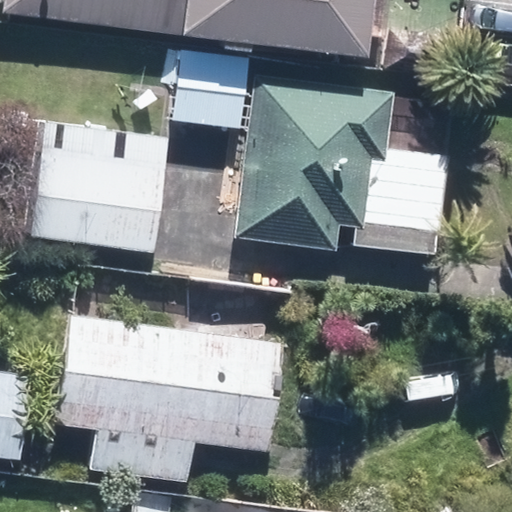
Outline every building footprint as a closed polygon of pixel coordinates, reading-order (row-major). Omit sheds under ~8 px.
[(5,0),(4,12),(370,57),(376,0),(5,0)] [(376,92),(236,76),(217,239),(317,251),(320,225),(338,227),(336,245),(420,255),(432,157),(369,150),(376,92)] [(153,136),(32,120),(16,236),(137,253),(153,136)] [(178,443),(250,451),(263,341),(50,317),(38,425),(82,430),(77,467),(173,478),(178,443)] [(31,377),(0,373),(0,456),(20,459),(31,377)]
